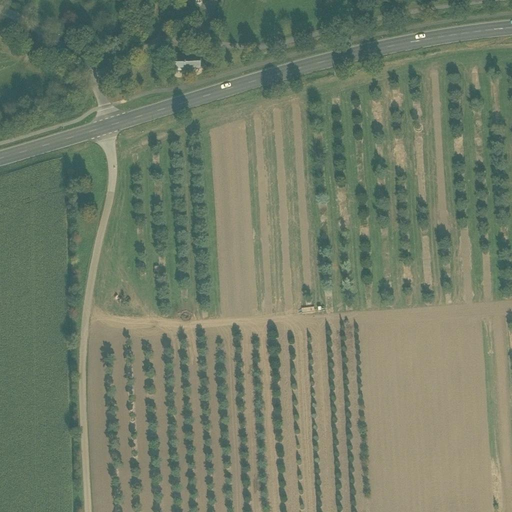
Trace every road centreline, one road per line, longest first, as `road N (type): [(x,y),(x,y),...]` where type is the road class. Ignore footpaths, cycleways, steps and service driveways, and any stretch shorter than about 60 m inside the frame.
road 1 (track): [(511,0),(437,8),(257,48),(172,38),(91,79)]
road 2 (track): [(85,326),(511,299)]
road 3 (secondary): [(511,28),(350,55),(105,128)]
road 4 (unclassified): [(105,128),(112,183),(82,372),(87,511)]
road 5 (unclassified): [(105,128),(91,79),(60,42),(0,10)]
